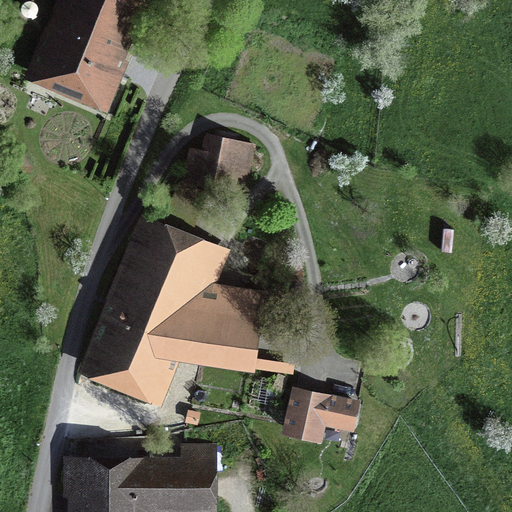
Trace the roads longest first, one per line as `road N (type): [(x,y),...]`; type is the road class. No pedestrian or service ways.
road 1 (residential): [(34,511),(72,341),(134,150),(203,0)]
road 2 (track): [(96,267),(179,142),(209,122),(248,126),(271,144),(298,214),(314,278),(315,377)]
road 3 (track): [(61,390),(138,415),(169,410),(185,370)]
